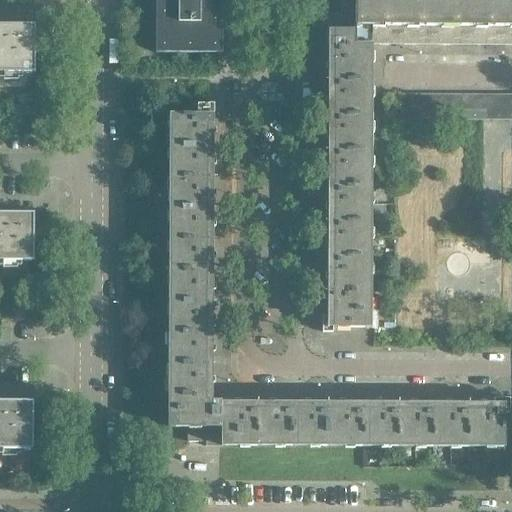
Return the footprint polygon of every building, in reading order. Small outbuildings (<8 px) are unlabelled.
[(222,54),(222,0),(156,0),(156,53),(222,54)] [(511,45),(511,0),(343,0),(344,3),(347,3),(347,14),(345,14),(345,15),(355,15),(355,45),(372,45),(511,45)] [(371,187),(372,95),(372,45),(355,45),(355,15),(345,15),(345,18),(332,18),(332,14),(327,14),(327,46),(333,46),(333,186),(371,187)] [(0,73),(35,74),(35,26),(0,25),(0,73)] [(412,120),(412,95),(399,95),(399,120),(412,120)] [(424,120),(424,95),(412,95),(412,120),(424,120)] [(436,120),(436,95),(424,95),(424,120),(436,120)] [(448,120),(448,95),(436,95),(436,120),(448,120)] [(460,120),(460,95),(448,95),(448,120),(460,120)] [(472,120),(472,95),(460,95),(460,120),(472,120)] [(484,120),(484,95),(472,95),(472,120),(484,120)] [(496,120),(496,95),(484,95),(484,120),(496,120)] [(508,120),(508,95),(496,95),(496,120),(508,120)] [(208,271),(208,114),(170,114),(169,114),(169,194),(169,257),(169,271),(208,271)] [(371,328),(371,257),(371,187),(333,186),(332,328),(371,328)] [(0,261),(34,262),(34,214),(0,213),(0,261)] [(207,401),(208,271),(169,271),(168,428),(187,428),(187,442),(220,442),(221,442),(221,408),(221,401),(207,401)] [(0,449),(33,449),(33,402),(0,401),(0,449)] [(505,448),(505,409),(221,408),(221,442),(220,442),(220,447),(359,447),(505,448)]
